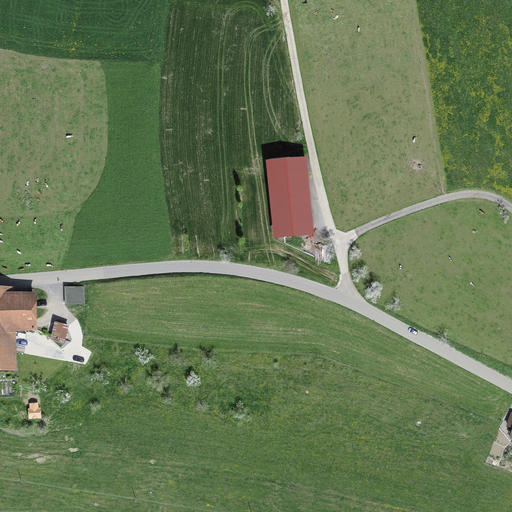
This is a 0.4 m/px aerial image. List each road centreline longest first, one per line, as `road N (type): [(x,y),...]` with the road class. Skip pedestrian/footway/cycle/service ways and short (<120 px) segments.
road 1 (unclassified): [(0,285),(176,268),(249,273),(351,305),(511,393)]
road 2 (track): [(351,305),(310,153),(283,0)]
road 3 (track): [(337,246),(457,198),(478,196),(511,212)]
